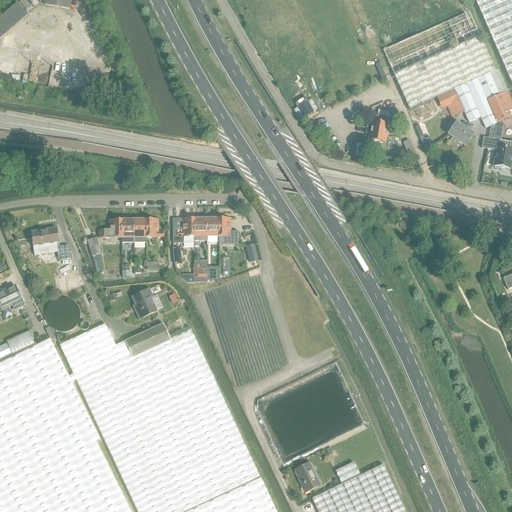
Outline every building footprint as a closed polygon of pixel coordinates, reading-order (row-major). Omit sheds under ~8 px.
[(69,10),(70,8),(71,0),(46,0),(45,6),(69,10)] [(511,0),(475,0),(511,82),(511,0)] [(469,13),(383,51),(409,110),(447,93),(454,90),(495,73),(469,13)] [(495,73),(454,90),(464,113),(469,123),(480,118),(485,129),(490,126),(493,125),(510,118),(507,112),(511,109),(511,104),(498,72),(495,73)] [(311,100),(308,102),(314,112),(317,110),(311,100)] [(307,102),(297,109),(303,119),(314,113),(307,102)] [(388,112),(378,111),(377,117),(375,116),(374,123),(372,123),(369,142),(370,142),(371,143),(375,144),(376,143),(385,144),(389,126),(386,125),(387,118),(390,117),(388,112)] [(511,122),(510,118),(503,122),(506,129),(511,126),(511,122)] [(465,147),(473,135),(454,122),(451,127),(452,128),(448,135),(465,147)] [(484,139),(482,149),(497,152),(494,168),(496,168),(496,170),(501,171),(502,169),(510,170),(511,164),(511,142),(510,143),(499,141),(488,139),(484,139)] [(182,220),(173,220),(173,244),(193,244),(193,242),(194,242),(194,227),(195,227),(195,220),(193,220),(192,218),(189,218),(188,220),(182,220)] [(218,220),(217,220),(217,226),(219,226),(219,238),(219,246),(238,246),(238,232),(230,232),(230,220),(224,220),(223,218),(219,218),(218,220)] [(99,239),(121,239),(121,228),(122,228),(122,221),(121,221),(120,219),(116,220),(115,221),(109,221),(109,231),(98,231),(99,239)] [(146,221),(144,221),(144,227),(146,227),(146,239),(164,238),(164,233),(157,233),(157,221),(151,221),(150,219),(147,219),(146,221)] [(195,227),(194,227),(194,242),(207,242),(207,238),(206,220),(195,220),(195,227)] [(217,220),(206,220),(207,238),(219,238),(219,226),(217,226),(217,220)] [(121,228),(121,239),(121,243),(133,243),(133,239),(133,221),(122,221),(122,228),(121,228)] [(146,239),(146,227),(144,227),(144,221),(133,221),(133,239),(133,243),(146,243),(146,239)] [(56,229),(31,233),(33,248),(34,256),(57,253),(57,251),(57,249),(59,248),(56,229)] [(103,271),(100,253),(96,238),(86,241),(96,273),(103,271)] [(249,263),(257,261),(253,245),(245,247),(249,263)] [(59,248),(57,249),(57,251),(57,253),(59,261),(71,259),(68,247),(59,248)] [(180,249),(172,249),(174,265),(182,265),(180,249)] [(157,263),(145,265),(146,271),(158,269),(157,263)] [(213,268),(207,268),(207,281),(219,281),(219,267),(213,268)] [(65,275),(57,276),(59,293),(68,291),(67,288),(66,282),(65,275)] [(511,288),(511,275),(503,279),(507,290),(511,288)] [(67,288),(78,287),(77,280),(66,282),(67,288)] [(14,311),(24,306),(15,287),(6,291),(5,290),(0,292),(0,309),(1,311),(12,306),(14,311)] [(149,290),(132,298),(138,311),(136,312),(140,320),(157,312),(157,311),(163,308),(157,295),(153,297),(149,290)] [(108,296),(110,302),(116,299),(113,293),(108,296)] [(189,328),(168,338),(170,342),(132,360),(124,343),(115,347),(105,325),(59,346),(135,511),(275,511),(262,484),(189,328)] [(162,325),(124,343),(132,360),(170,342),(168,338),(162,325)] [(49,327),(45,330),(50,340),(55,338),(49,327)] [(28,331),(6,341),(13,356),(34,346),(28,331)] [(0,511),(130,511),(96,443),(100,441),(50,341),(0,365),(0,511)] [(7,345),(0,348),(0,359),(11,354),(7,345)] [(353,463),(335,472),(341,484),(359,475),(353,463)] [(304,494),(320,487),(309,464),(295,471),(301,485),(300,485),(304,494)] [(404,511),(403,508),(382,466),(312,500),(317,511),(404,511)]
